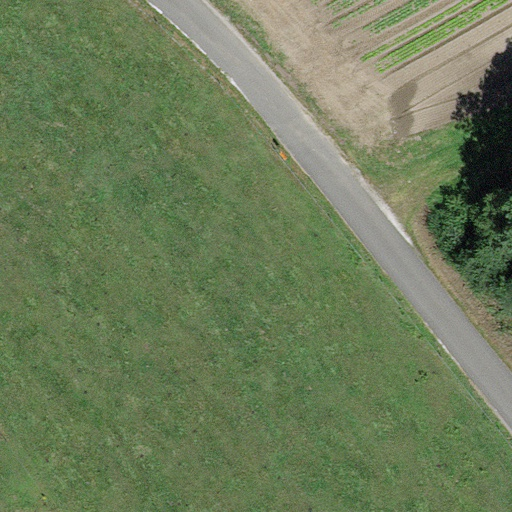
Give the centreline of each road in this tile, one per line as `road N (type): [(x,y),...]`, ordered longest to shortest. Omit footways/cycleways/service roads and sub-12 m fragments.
road 1 (unclassified): [(511,398),(239,60),(171,0)]
road 2 (track): [(378,227),(474,162),(511,150)]
